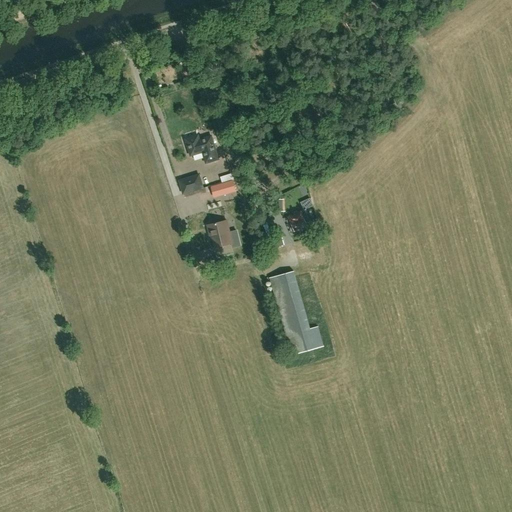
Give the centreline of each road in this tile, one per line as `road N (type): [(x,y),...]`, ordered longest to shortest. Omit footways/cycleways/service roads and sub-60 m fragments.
road 1 (track): [(263,0),(0,87)]
road 2 (unknown): [(171,30),(196,60),(226,137),(287,240)]
